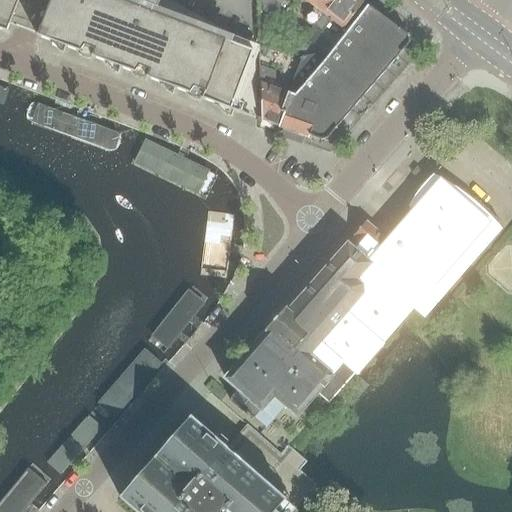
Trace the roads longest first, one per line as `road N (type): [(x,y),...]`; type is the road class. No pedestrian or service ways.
road 1 (residential): [(315,223),(209,139),(0,58)]
road 2 (residential): [(315,223),(83,487)]
road 3 (residential): [(315,223),(471,43)]
